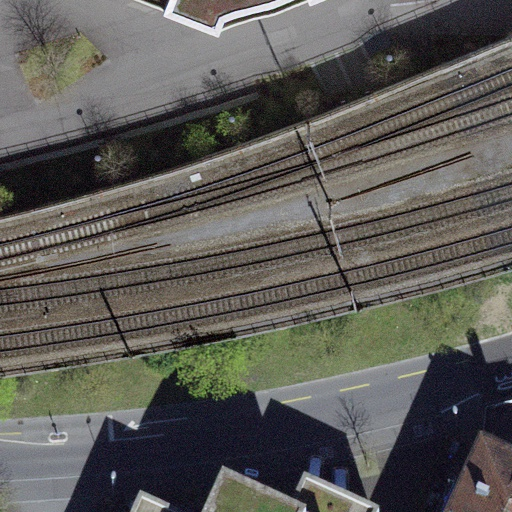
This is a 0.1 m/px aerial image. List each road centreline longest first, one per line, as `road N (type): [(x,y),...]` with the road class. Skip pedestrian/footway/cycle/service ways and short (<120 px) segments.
road 1 (tertiary): [(0,444),(109,441),(257,422),(511,368)]
road 2 (residential): [(306,33),(235,65),(0,131)]
road 3 (residential): [(306,33),(167,38),(80,0)]
road 4 (residential): [(511,13),(306,33)]
